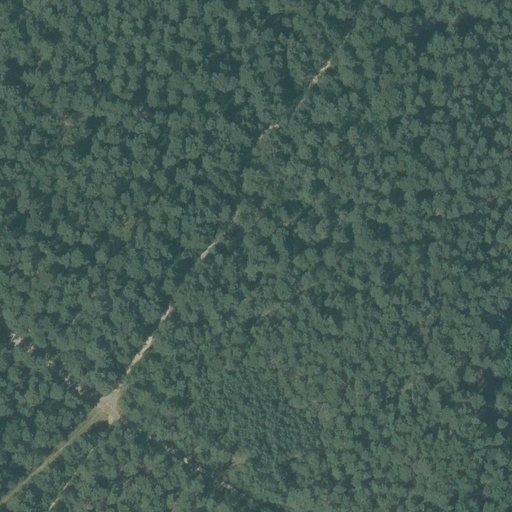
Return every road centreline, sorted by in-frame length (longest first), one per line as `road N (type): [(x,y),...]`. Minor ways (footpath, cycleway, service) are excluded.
road 1 (track): [(362,0),(299,105),(260,140),(230,218),(108,410)]
road 2 (track): [(108,410),(142,378),(511,188)]
road 3 (unknown): [(108,410),(270,511)]
road 4 (track): [(108,410),(0,502)]
